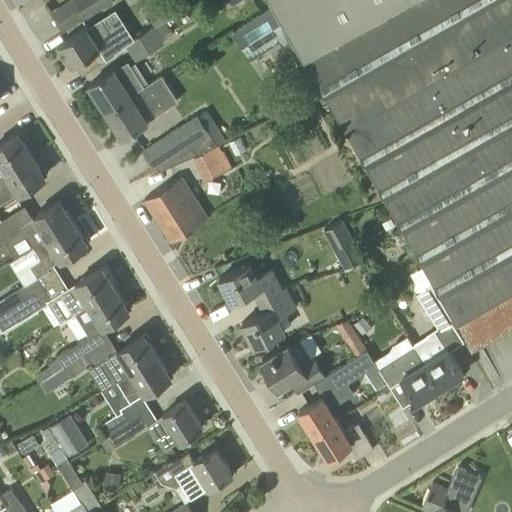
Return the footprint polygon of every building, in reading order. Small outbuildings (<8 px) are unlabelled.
[(74,0),(85,16),(109,0),(74,0)] [(157,27),(167,21),(182,12),(175,0),(168,0),(149,11),(157,27)] [(511,0),(274,0),(306,55),(435,284),(431,287),(462,342),(465,340),(450,316),(452,314),(457,322),(511,290),(511,0)] [(250,61),(291,35),(273,6),(232,32),(250,61)] [(101,18),(87,27),(58,45),(72,66),(79,61),(86,72),(102,63),(116,54),(114,51),(120,47),(101,18)] [(157,27),(153,29),(160,40),(174,31),(167,21),(157,27)] [(162,42),(160,40),(153,29),(151,26),(124,44),(135,59),(162,42)] [(105,111),(132,95),(144,87),(127,60),(89,85),(105,111)] [(122,137),(160,112),(144,87),(132,95),(105,111),(122,137)] [(198,116),(144,150),(154,167),(156,166),(160,172),(197,154),(216,145),(198,116)] [(0,172),(32,153),(18,132),(0,142),(0,172)] [(213,148),(195,158),(206,179),(225,170),(213,148)] [(0,201),(5,198),(45,175),(32,153),(0,172),(0,201)] [(184,187),(178,176),(144,199),(171,241),(209,217),(188,184),(184,187)] [(34,244),(73,219),(60,199),(21,224),(34,244)] [(0,237),(10,232),(2,219),(0,220),(0,237)] [(87,242),(73,219),(34,244),(34,245),(9,261),(24,284),(6,296),(6,297),(11,306),(51,281),(43,270),(48,267),(87,242)] [(345,268),(363,258),(341,219),(323,229),(345,268)] [(257,274),(250,262),(219,278),(231,301),(252,290),(258,300),(281,287),(270,267),(257,274)] [(77,313),(115,287),(102,266),(57,292),(51,281),(11,306),(20,320),(20,321),(55,298),(67,317),(77,313)] [(254,345),(285,328),(278,316),(296,306),(285,285),(281,287),(258,300),(264,311),(242,322),(254,345)] [(89,334),(129,309),(115,287),(77,313),(89,334)] [(439,387),(463,371),(449,350),(462,342),(431,287),(417,294),(439,327),(414,343),(415,345),(414,346),(439,387)] [(6,296),(0,299),(0,312),(11,306),(6,297),(6,296)] [(11,306),(0,312),(0,315),(7,327),(20,320),(11,306)] [(363,316),(354,324),(364,333),(372,326),(363,316)] [(349,319),(339,325),(352,348),(357,355),(366,349),(362,342),(349,319)] [(144,332),(105,357),(118,378),(158,354),(144,332)] [(321,350),(311,334),(300,339),(290,345),(288,342),(262,360),(279,388),(292,380),(300,391),(315,382),(320,377),(324,375),(313,356),(321,350)] [(64,366),(92,348),(85,337),(79,340),(80,342),(58,356),(64,366)] [(439,387),(414,346),(392,359),(379,368),(390,386),(403,378),(417,400),(439,387)] [(71,376),(99,359),(92,348),(64,366),(71,376)] [(313,434),(337,419),(330,407),(354,392),(346,380),(375,363),(366,349),(324,375),(320,377),(315,382),(323,396),(299,411),(313,434)] [(158,354),(118,378),(132,400),(171,376),(158,354)] [(59,357),(47,364),(49,366),(53,373),(64,366),(59,358),(59,357)] [(53,373),(40,381),(47,392),(71,377),(64,366),(53,373)] [(181,440),(203,426),(186,399),(164,413),(174,429),(161,438),(167,447),(180,439),(181,440)] [(101,424),(108,435),(129,421),(123,411),(101,424)] [(68,457),(89,444),(70,413),(48,426),(61,446),(68,457)] [(345,431),(337,419),(313,434),(328,457),(349,444),(358,458),(374,447),(360,422),(345,431)] [(137,432),(129,421),(108,435),(115,446),(137,432)] [(61,446),(50,452),(57,464),(58,463),(68,457),(61,446)] [(232,473),(216,447),(193,460),(188,452),(174,461),(173,460),(169,462),(191,498),(232,473)] [(83,481),(68,457),(58,463),(74,489),(52,502),(57,511),(89,511),(102,504),(86,479),(83,481)] [(38,463),(31,467),(40,482),(41,481),(47,491),(51,483),(47,478),(55,473),(49,463),(41,468),(38,463)] [(466,511),(481,476),(453,463),(444,486),(433,481),(422,507),(432,511),(466,511)] [(106,476),(104,489),(118,491),(120,478),(106,476)] [(14,511),(27,511),(12,488),(3,494),(14,511)] [(2,494),(0,491),(0,508),(1,510),(0,510),(0,511),(14,511),(3,494),(2,494)] [(193,511),(188,502),(171,511),(193,511)]
